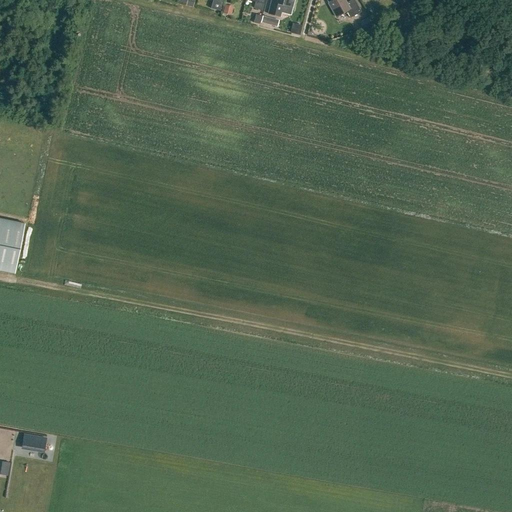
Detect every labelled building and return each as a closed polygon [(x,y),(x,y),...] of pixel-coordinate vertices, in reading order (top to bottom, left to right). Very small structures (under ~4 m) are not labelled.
[(223,0),(212,0),(210,8),(220,11),(223,0)] [(271,0),(268,14),(279,17),(283,5),(292,7),(293,0),(278,0),(278,2),(271,0)] [(346,11),(350,18),(361,12),(354,0),(350,0),(346,3),(344,0),(327,0),(329,3),(328,3),(336,17),(346,11)] [(228,1),(226,10),(234,12),(236,3),(228,1)] [(257,14),(254,22),(260,24),(261,23),(262,16),(257,14)] [(263,16),(262,22),(278,27),(280,20),(263,16)] [(371,24),(368,19),(368,18),(361,22),(362,23),(365,28),(371,24)] [(0,218),(0,270),(14,273),(24,224),(0,218)] [(46,438),(24,435),(22,447),(44,450),(46,438)]
